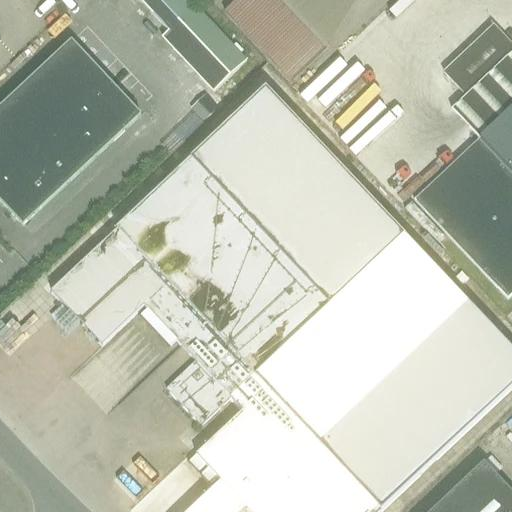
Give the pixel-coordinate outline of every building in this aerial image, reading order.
[(191,0),(140,0),(170,31),(164,37),(216,91),(249,60),(191,0)] [(324,49),(356,0),(237,0),(223,14),(287,83),(324,49)] [(467,95),(511,51),(511,43),(493,24),(444,71),(467,95)] [(72,43),(0,109),(0,204),(22,228),(141,118),(72,43)] [(221,483),(189,511),(381,511),(511,389),(511,351),(469,305),(405,236),(266,89),(116,230),(117,232),(52,293),(102,347),(144,307),(196,362),(166,390),(201,427),(230,399),(242,413),(196,457),(221,483)] [(511,294),(511,108),(478,140),(415,199),(509,298),(511,294)] [(511,511),(511,491),(484,462),(431,511),(511,511)]
